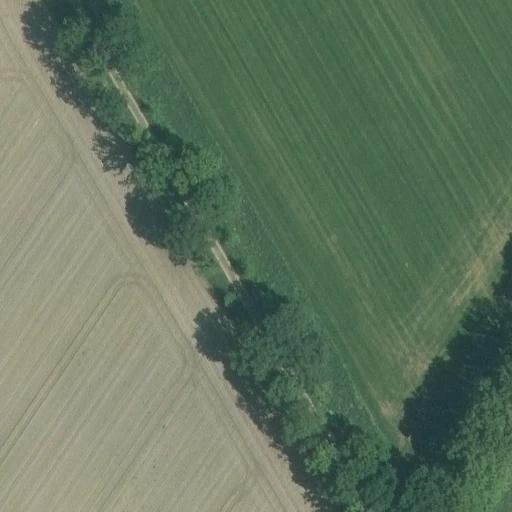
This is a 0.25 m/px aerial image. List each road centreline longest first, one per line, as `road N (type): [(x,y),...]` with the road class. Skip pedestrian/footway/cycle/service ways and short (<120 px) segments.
road 1 (track): [(377,511),(76,0)]
road 2 (track): [(443,511),(511,409)]
